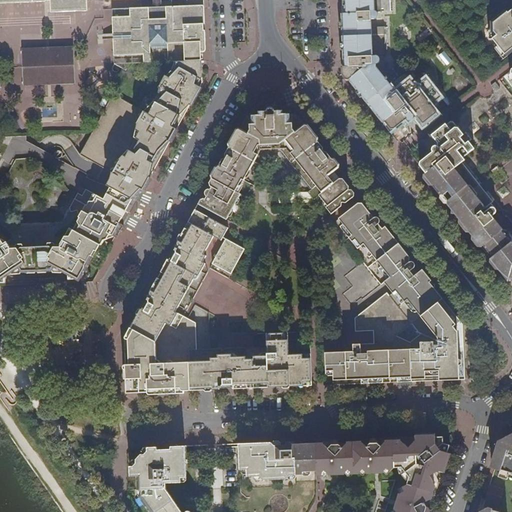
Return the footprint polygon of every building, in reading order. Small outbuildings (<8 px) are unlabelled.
[(27,0),(28,3),(47,2),(47,0),(51,0),(52,13),(88,11),(88,0),(92,0),(93,0),(96,0),(27,0)] [(178,61),(203,60),(203,51),(208,43),(206,0),(172,0),(173,7),(170,7),(170,8),(162,8),(162,13),(153,14),(153,7),(113,9),(114,31),(119,34),(124,34),(124,39),(119,39),(115,42),(116,64),(127,71),(132,63),(178,61)] [(383,19),(382,0),(346,0),(347,14),(343,14),(344,23),(373,22),(373,19),(383,19)] [(511,9),(509,12),(505,10),(492,21),(492,33),(495,36),(492,38),(507,56),(511,51),(511,9)] [(346,63),(386,49),(386,27),(373,28),(345,29),(346,63)] [(119,34),(114,31),(115,42),(119,39),(124,39),(124,34),(119,34)] [(74,48),(31,49),(31,56),(32,66),(33,85),(76,83),(74,48)] [(31,56),(31,49),(22,50),(23,67),(24,86),(33,85),(32,66),(31,56)] [(386,56),(386,49),(346,63),(345,73),(355,85),(377,68),(376,64),(380,62),(380,61),(381,59),(380,56),(386,56)] [(183,115),(186,114),(193,102),(191,99),(188,97),(182,95),(185,91),(187,91),(188,90),(198,95),(204,83),(203,60),(178,61),(178,67),(176,72),(173,71),(168,75),(167,75),(160,87),(162,88),(158,102),(156,101),(146,111),(124,99),(120,88),(96,134),(93,134),(85,148),(80,155),(112,172),(144,189),(170,140),(162,136),(165,130),(173,134),(183,115)] [(346,63),(344,63),(345,73),(354,86),(355,85),(345,73),(346,63)] [(381,73),(377,68),(355,85),(359,90),(381,73)] [(390,84),(381,73),(359,90),(368,102),(390,84)] [(375,111),(384,122),(385,121),(393,131),(404,122),(402,120),(405,117),(409,118),(410,118),(412,117),(412,115),(413,113),(423,127),(439,114),(431,105),(442,97),(427,78),(417,86),(412,81),(397,93),(375,111)] [(75,94),(74,84),(55,85),(55,95),(75,94)] [(375,111),(397,93),(390,84),(368,102),(375,111)] [(96,134),(120,88),(119,85),(93,134),(96,134)] [(191,99),(193,102),(198,95),(188,90),(187,91),(185,91),(182,95),(188,97),(191,99)] [(358,91),(367,103),(368,102),(359,90),(358,91)] [(335,172),(339,168),(305,124),(296,132),(293,129),(293,114),(284,114),(284,110),(276,110),(276,108),(275,108),(274,107),(273,106),(271,106),(270,107),(269,109),(268,110),(260,111),(259,115),(251,115),(251,130),(249,133),(240,128),(233,140),(241,145),(238,151),(230,147),(209,185),(217,190),(210,202),(202,197),(198,204),(227,220),(241,194),(236,191),(243,179),(245,180),(262,149),(262,145),(281,144),(281,149),(281,152),(290,164),(292,163),(296,168),(295,169),(311,190),(335,172)] [(383,123),(384,122),(375,111),(374,112),(383,123)] [(186,114),(183,115),(173,134),(170,140),(144,189),(186,114)] [(448,125),(445,123),(430,135),(436,143),(436,145),(432,148),(432,150),(433,152),(419,163),(426,173),(424,175),(451,209),(458,204),(463,210),(456,216),(468,231),(473,226),(510,272),(511,272),(511,235),(507,230),(504,230),(493,216),(497,214),(497,212),(497,209),(492,203),(496,200),(464,161),(466,160),(464,157),(475,148),(470,142),(472,139),(467,132),(464,134),(453,120),(448,125)] [(170,140),(173,134),(165,130),(162,136),(170,140)] [(241,145),(233,140),(230,147),(238,151),(241,145)] [(417,144),(407,152),(414,161),(424,154),(417,144)] [(144,189),(112,172),(109,187),(134,200),(144,189)] [(340,179),(335,172),(311,190),(308,192),(315,199),(320,195),(340,179)] [(332,214),(357,195),(342,177),(340,179),(320,195),(329,206),(327,208),(332,214)] [(204,193),(202,197),(210,202),(217,190),(209,185),(206,190),(207,190),(208,189),(209,189),(210,190),(211,190),(212,191),(213,192),(213,193),(212,194),(212,195),(211,196),(210,197),(208,197),(207,196),(206,195),(205,194),(205,193),(204,193)] [(57,247),(58,269),(67,274),(68,279),(76,279),(79,281),(100,245),(101,246),(108,233),(118,239),(124,227),(119,224),(103,214),(110,203),(105,200),(83,188),(80,193),(70,210),(71,212),(77,210),(86,208),(87,212),(85,215),(88,217),(86,221),(83,220),(75,231),(73,230),(70,234),(66,235),(63,240),(70,245),(67,251),(60,246),(57,247)] [(70,208),(70,210),(80,193),(79,192),(70,208)] [(103,214),(119,224),(126,211),(110,203),(103,214)] [(417,382),(460,381),(458,326),(439,302),(442,300),(377,216),(375,218),(363,203),(359,203),(339,218),(344,224),(362,247),(365,244),(374,255),(382,266),(400,288),(393,293),(390,295),(387,293),(355,318),(355,332),(374,331),(375,343),(375,347),(368,348),(368,344),(354,344),(354,351),(326,353),(326,374),(329,377),(334,376),(334,385),(370,384),(370,370),(377,370),(377,384),(398,383),(398,372),(412,371),(412,369),(417,369),(417,382)] [(458,204),(451,209),(456,216),(463,210),(458,204)] [(80,218),(73,230),(75,231),(83,220),(86,221),(88,217),(85,215),(87,212),(86,208),(77,210),(78,217),(80,218)] [(195,211),(206,217),(207,216),(196,209),(195,211)] [(126,377),(131,394),(199,391),(197,350),(196,323),(176,312),(194,279),(191,277),(193,273),(196,275),(199,276),(206,264),(203,262),(207,256),(205,254),(201,253),(204,247),(208,249),(215,236),(222,240),(228,229),(206,217),(205,219),(193,213),(126,337),(124,338),(126,377)] [(207,216),(206,217),(228,229),(229,228),(207,216)] [(377,216),(442,300),(444,299),(429,280),(377,216)] [(362,247),(344,224),(341,227),(359,249),(362,247)] [(511,272),(510,272),(473,226),(468,231),(506,280),(511,279),(511,272)] [(0,283),(4,283),(4,278),(21,266),(25,269),(30,268),(29,253),(21,250),(12,249),(11,248),(8,242),(0,237),(0,283)] [(245,249),(226,238),(212,264),(231,274),(245,249)] [(60,245),(60,246),(67,251),(70,245),(63,240),(60,245)] [(365,244),(362,247),(370,258),(374,255),(365,244)] [(41,252),(41,246),(11,248),(12,249),(21,250),(29,253),(30,268),(42,267),(41,252)] [(41,252),(42,267),(44,268),(47,267),(51,265),(58,269),(57,247),(52,248),(47,249),(41,252)] [(366,269),(376,278),(381,273),(371,264),(366,269)] [(385,282),(393,293),(400,288),(382,266),(379,269),(388,280),(385,282)] [(462,326),(463,381),(466,381),(464,325),(444,299),(442,300),(462,326)] [(458,326),(460,381),(463,381),(462,326),(442,300),(439,302),(458,326)] [(211,349),(213,391),(298,387),(298,382),(312,381),(310,358),(303,359),(303,354),(289,354),(288,332),(267,333),(267,356),(237,357),(237,360),(232,360),(232,357),(223,357),(222,349),(211,349)] [(197,350),(199,391),(213,391),(211,349),(197,350)] [(398,383),(417,382),(417,369),(412,369),(412,371),(398,372),(398,383)] [(511,432),(499,440),(491,467),(500,469),(498,477),(507,480),(510,472),(511,472),(511,432)] [(334,440),(331,441),(331,445),(328,448),(323,444),(323,475),(345,474),(348,469),(351,473),(359,473),(363,469),(367,473),(383,472),(387,468),(391,472),(394,468),(402,468),(409,478),(406,486),(402,488),(404,493),(400,495),(395,510),(395,511),(429,511),(431,508),(427,507),(434,485),(430,475),(440,471),(442,472),(450,446),(443,443),(442,437),(442,436),(388,438),(388,439),(382,447),(377,443),(377,440),(376,439),(376,438),(370,438),(370,440),(370,442),(339,443),(339,441),(339,439),(334,440)] [(238,444),(238,445),(240,470),(247,470),(247,477),(260,477),(263,480),(287,480),(291,476),(302,475),(303,471),(317,471),(316,452),(301,453),(301,445),(267,446),(267,443),(238,444)] [(301,453),(316,452),(315,445),(301,445),(301,453)] [(139,498),(148,511),(159,511),(175,502),(166,491),(166,484),(184,483),(186,481),(185,447),(171,447),(171,450),(157,450),(157,448),(147,448),(148,451),(143,455),(140,455),(135,460),(136,463),(132,467),(129,467),(130,477),(137,477),(137,491),(141,490),(141,496),(139,498)] [(502,490),(494,488),(491,502),(498,503),(502,490)] [(181,511),(175,502),(159,511),(190,511),(187,511),(186,511),(181,511)]
